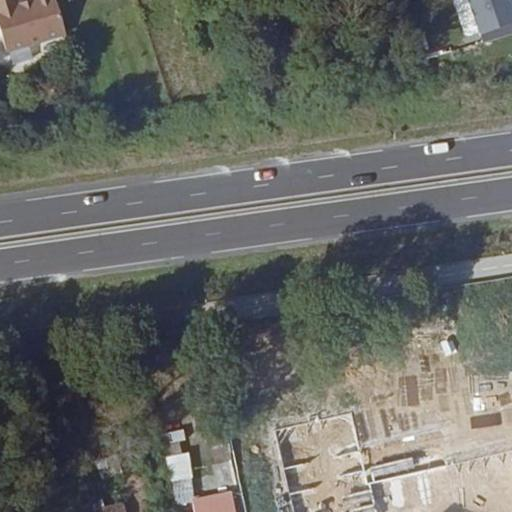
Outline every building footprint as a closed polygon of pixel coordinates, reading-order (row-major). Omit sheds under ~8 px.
[(0,0),(0,38),(4,52),(63,35),(53,0),(29,0),(16,4),(14,0),(0,0)] [(462,0),(475,36),(511,23),(506,8),(502,10),(499,2),(503,0),(462,0)] [(183,428),(177,399),(153,404),(160,433),(183,428)] [(178,452),(181,478),(193,476),(190,450),(178,452)] [(234,511),(231,492),(191,500),(193,511),(234,511)] [(103,503),(103,511),(128,511),(127,500),(103,503)]
